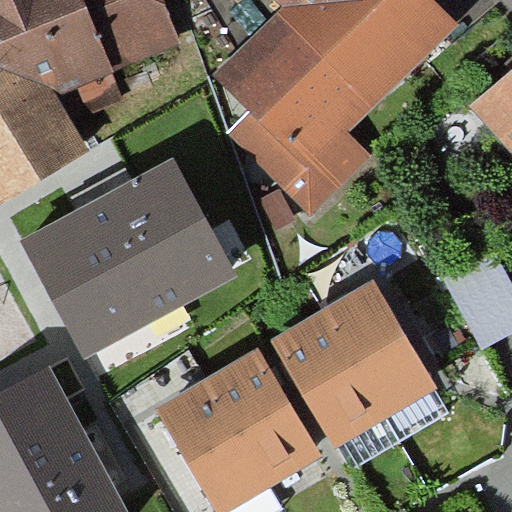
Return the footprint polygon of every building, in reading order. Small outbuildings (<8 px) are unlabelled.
[(87,159),(56,102),(182,46),(161,0),(0,0),(0,201),(4,208),(87,159)] [(228,137),(307,217),(372,154),(348,129),(453,28),(425,0),(278,0),(288,10),(218,78),(253,113),(228,137)] [(511,78),(474,111),(511,155),(511,78)] [(242,286),(177,161),(98,202),(21,241),(86,366),(242,286)] [(511,283),(497,254),(444,281),(481,353),(511,337),(511,283)] [(433,396),(371,289),(345,304),(274,347),(288,370),(336,453),(433,396)] [(271,380),(256,355),(193,393),(156,415),(214,511),(242,511),(318,463),(271,380)] [(0,398),(0,511),(130,511),(87,431),(54,369),(0,398)]
